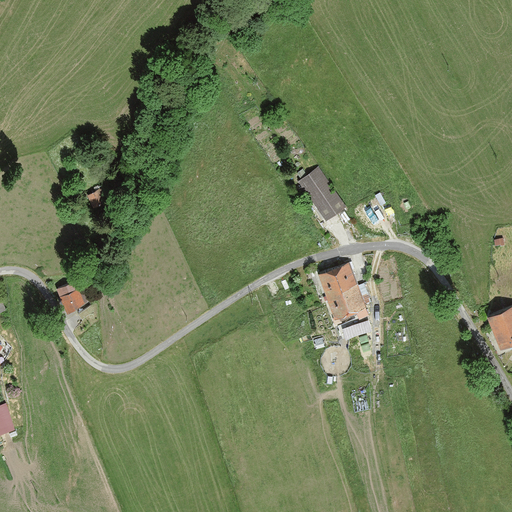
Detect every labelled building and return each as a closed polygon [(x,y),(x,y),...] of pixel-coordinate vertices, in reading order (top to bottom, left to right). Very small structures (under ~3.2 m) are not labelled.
[(299,180),(327,219),(346,206),(318,166),(299,180)] [(99,188),(87,194),(94,207),(106,201),(99,188)] [(366,305),(350,261),(319,273),(335,316),(366,305)] [(75,280),(57,288),(67,311),(90,302),(83,286),(79,287),(75,280)] [(511,304),(487,315),(501,347),(511,342),(511,304)] [(6,403),(0,404),(0,433),(14,428),(6,403)]
